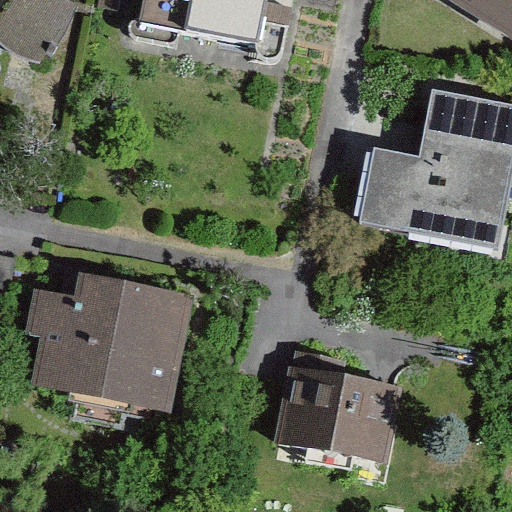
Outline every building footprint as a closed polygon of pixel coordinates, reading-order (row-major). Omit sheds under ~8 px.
[(86,8),(73,0),(35,0),(35,1),(33,0),(20,0),(1,32),(52,63),(86,8)] [(274,0),(151,0),(144,34),(263,59),(274,0)] [(511,0),(453,0),(511,36),(511,0)] [(511,211),(511,107),(436,93),(423,161),(378,152),(364,227),(504,253),(511,211)] [(14,254),(0,251),(0,317),(1,318),(14,254)] [(190,301),(81,280),(76,304),(38,297),(30,334),(46,338),(36,385),(168,411),(190,301)] [(400,406),(295,386),(282,454),(387,474),(400,406)]
